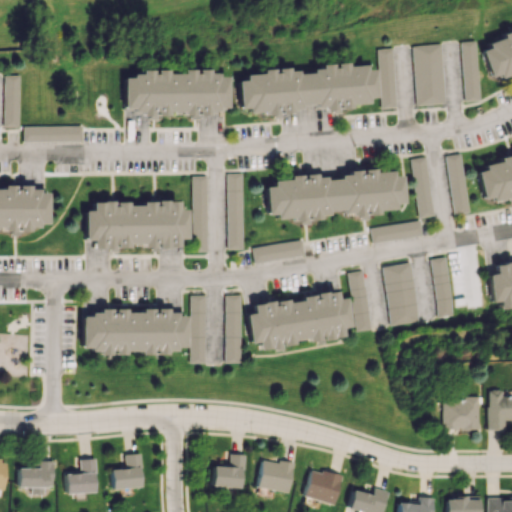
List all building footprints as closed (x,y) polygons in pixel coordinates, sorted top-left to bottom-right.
[(483,76),(511,74),(511,35),(510,32),(498,32),(499,40),(493,40),(481,48),(483,76)] [(452,43),(469,42),(474,101),(458,103),(452,43)] [(406,48),(437,46),(442,108),(410,110),(406,48)] [(388,47),(394,107),(378,108),(373,48),(388,47)] [(236,109),(280,117),(280,113),(297,111),(298,106),(303,105),(323,109),(363,104),(365,98),(373,97),(370,70),(362,68),(361,64),(350,66),(336,63),(332,63),(329,67),(294,71),(277,68),(274,68),(273,71),(264,69),(259,70),(258,73),(242,75),(241,79),(233,80),(236,109)] [(223,108),(223,76),(214,76),(212,70),(193,71),(191,71),(190,69),(184,69),(171,73),(164,73),(163,70),(162,70),(149,73),(148,70),(146,70),(121,77),(120,77),(120,112),(144,112),(147,119),(161,115),(201,116),(214,112),(214,108),(223,108)] [(0,76),(15,76),(16,127),(0,127),(0,76)] [(18,129),(79,127),(79,144),(19,145),(18,129)] [(439,157),(455,154),(465,215),(450,218),(439,157)] [(406,159),(420,157),(430,217),(415,219),(406,159)] [(511,197),(489,203),(487,197),(479,199),(472,170),(480,168),(480,165),(511,157),(511,197)] [(270,185),(269,180),(322,176),(323,181),(337,180),(336,174),(390,170),(391,176),(397,176),(399,204),(393,204),(393,210),(339,214),(339,208),(325,209),(325,215),(272,219),(272,213),(262,214),(260,186),(270,185)] [(186,175),(204,174),(205,254),(187,254),(186,175)] [(223,174),(239,174),(238,249),(222,249),(223,174)] [(0,227),(1,233),(16,233),(35,227),(36,224),(45,224),(45,192),(36,192),(34,186),(0,185),(0,227)] [(138,202),(89,202),(89,210),(81,210),(81,241),(89,241),(89,249),(125,249),(125,244),(139,244),(139,249),(175,249),(175,238),(182,238),(182,209),(174,209),(174,201),(138,201),(138,202)] [(367,225),(368,241),(419,237),(418,222),(367,225)] [(252,263),(302,253),(299,238),(249,248),(252,263)] [(452,314),(442,256),(427,258),(436,317),(452,314)] [(511,260),(492,264),(493,273),(485,274),(489,302),(498,301),(499,310),(511,308),(511,260)] [(380,265),(387,325),(416,321),(409,262),(380,265)] [(369,328),(360,270),(345,272),(353,331),(369,328)] [(249,304),(250,312),(242,314),(247,343),(255,342),(256,351),(283,348),(282,343),(306,340),(306,343),(341,337),(340,328),(347,327),(343,297),(335,299),(334,290),(298,296),(298,300),(285,302),(285,298),(249,304)] [(188,362),(203,362),(202,295),(187,295),(188,362)] [(222,296),(238,296),(237,364),(221,363),(222,296)] [(183,348),(182,315),(173,316),(173,309),(138,309),(138,312),(124,312),(124,308),(95,309),(96,315),(78,315),(78,349),(96,349),(96,355),(122,355),(122,351),(138,351),(138,355),(165,354),(165,348),(183,348)] [(511,422),(511,395),(498,395),(499,389),(484,389),(484,429),(501,429),(501,422),(511,422)] [(475,429),(476,398),(438,397),(438,428),(475,429)] [(139,487),(137,453),(122,454),(122,468),(108,469),(109,488),(139,487)] [(238,487),(240,454),(226,453),(225,466),(208,465),(207,486),(238,487)] [(63,493),(93,492),(92,458),(76,458),(77,470),(62,471),(63,493)] [(50,487),(50,460),(35,460),(35,468),(15,467),(15,486),(50,487)] [(258,460),(253,487),(285,492),(290,462),(274,460),(273,462),(258,460)] [(300,496),(331,504),(338,475),(307,468),(300,496)] [(344,509),(358,511),(378,511),(383,490),(370,487),(368,494),(348,490),(344,509)] [(428,511),(429,497),(415,497),(415,503),(394,502),(394,511),(428,511)] [(475,511),(475,497),(442,497),(442,511),(475,511)] [(511,511),(511,499),(484,499),(483,511),(511,511)]
